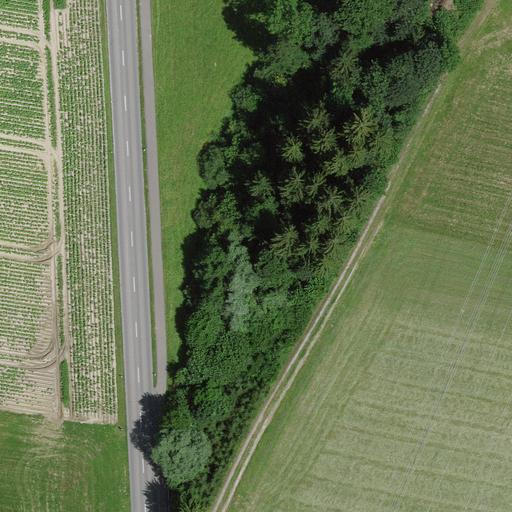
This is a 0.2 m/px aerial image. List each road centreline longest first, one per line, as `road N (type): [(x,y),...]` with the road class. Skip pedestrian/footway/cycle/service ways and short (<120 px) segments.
road 1 (track): [(511,11),(478,27),(381,225),(215,511)]
road 2 (tertiary): [(120,0),(146,511)]
